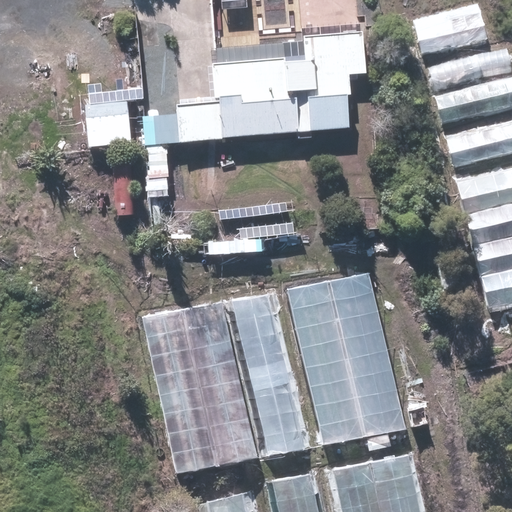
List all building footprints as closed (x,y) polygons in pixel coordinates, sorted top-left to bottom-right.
[(410,20),(420,58),(484,41),(474,3),(410,20)] [(181,103),(183,144),(228,141),(228,138),(356,129),(354,96),(357,96),(355,76),(371,74),(369,32),(310,36),(311,61),(294,62),(294,56),(290,57),(289,45),(216,50),(219,97),(228,96),(228,100),(181,103)] [(511,66),(507,49),(427,67),(433,91),(511,70),(511,66)] [(511,77),(429,98),(437,128),(511,109),(511,77)] [(91,144),(91,148),(136,145),(133,103),(91,105),(91,107),(85,107),(88,145),(91,144)] [(511,121),(443,139),(451,172),(511,156),(511,121)] [(143,144),(150,216),(178,214),(171,141),(143,144)] [(511,168),(453,185),(488,315),(511,309),(511,168)] [(116,185),(119,217),(136,216),(134,184),(116,185)] [(366,271),(285,290),(323,449),(372,437),(375,451),(384,449),(381,438),(404,432),(399,410),(366,271)] [(272,291),(228,302),(264,459),(309,449),(272,291)] [(424,405),(399,410),(404,432),(429,426),(424,405)] [(426,511),(412,452),(327,472),(336,511),(426,511)] [(320,511),(312,471),(268,480),(275,511),(320,511)] [(255,511),(251,491),(204,501),(206,511),(255,511)]
